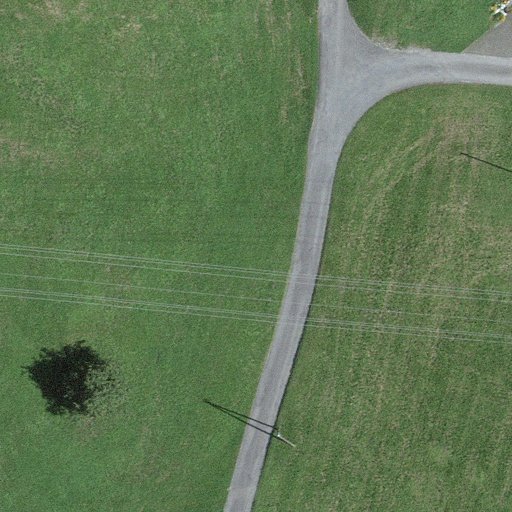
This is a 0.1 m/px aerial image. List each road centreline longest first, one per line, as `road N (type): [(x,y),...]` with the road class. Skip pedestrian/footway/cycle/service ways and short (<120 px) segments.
road 1 (track): [(331,0),(331,74),(304,262),(235,511)]
road 2 (track): [(331,74),(422,65),(511,69)]
